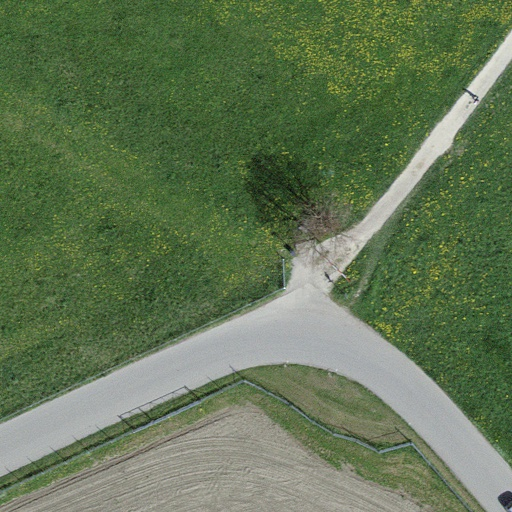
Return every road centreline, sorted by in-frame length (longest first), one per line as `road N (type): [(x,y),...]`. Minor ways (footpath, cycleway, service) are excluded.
road 1 (tertiary): [(0,455),(244,345),(284,335),(359,349),(404,385),(511,508)]
road 2 (track): [(284,335),(330,264),(511,43)]
